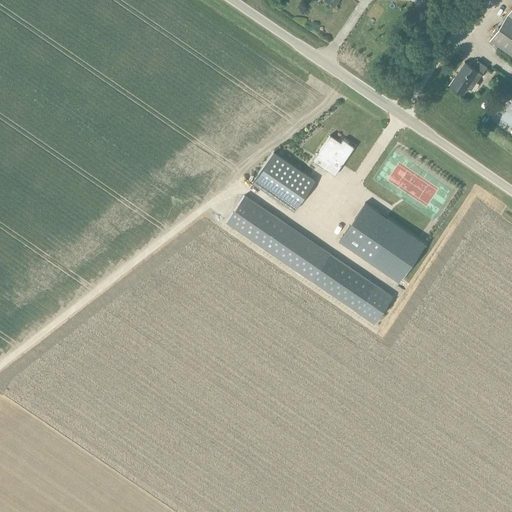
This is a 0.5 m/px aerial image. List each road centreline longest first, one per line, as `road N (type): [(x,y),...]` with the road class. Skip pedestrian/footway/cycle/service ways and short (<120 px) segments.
road 1 (unclassified): [(511,189),(236,0)]
road 2 (track): [(487,0),(401,114)]
